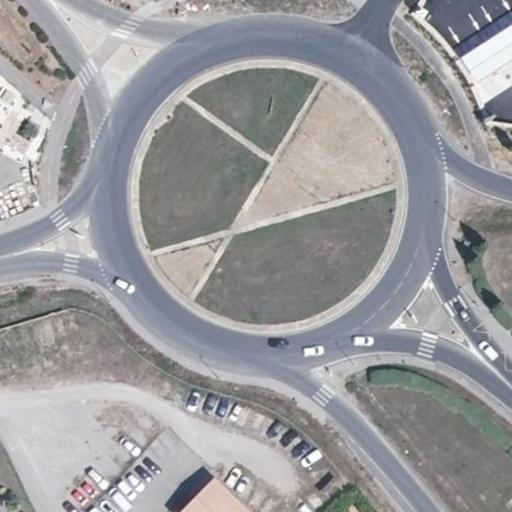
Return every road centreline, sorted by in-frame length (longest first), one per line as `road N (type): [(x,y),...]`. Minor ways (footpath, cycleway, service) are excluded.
road 1 (primary): [(420,137),(373,71),(323,46),(266,35),(218,43)]
road 2 (primary): [(274,358),(322,396),(421,511)]
road 3 (primary): [(511,384),(434,266),(430,217)]
road 4 (primary): [(340,341),(427,344),(511,392)]
road 5 (tertiary): [(35,0),(87,73),(114,147)]
road 6 (primary): [(133,285),(171,325),(219,350),(274,358)]
road 7 (primary): [(340,341),(383,311),(414,267),(430,217)]
road 8 (primary): [(218,43),(173,66),(137,102),(114,147)]
road 9 (tertiary): [(218,43),(129,24),(75,0)]
road 10 (residential): [(0,265),(71,265),(133,285)]
road 11 (residential): [(107,183),(0,253)]
